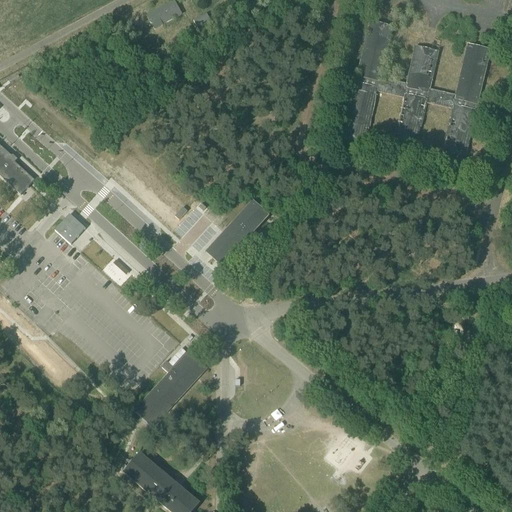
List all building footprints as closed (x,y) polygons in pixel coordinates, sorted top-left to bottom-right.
[(172,3),(174,2),(174,1),(147,16),(151,23),(150,24),(151,25),(154,30),(162,26),(162,25),(181,15),(176,6),(175,7),(172,3)] [(212,24),(206,14),(193,21),(199,32),(212,24)] [(476,105),(477,105),(490,50),(468,45),(456,96),(429,90),(438,52),(416,47),(407,85),(380,79),(392,27),(370,22),(357,77),(358,77),(356,84),(343,138),(365,143),(377,92),(404,98),(393,143),(401,145),(402,142),(408,144),(407,146),(416,148),(426,104),(453,110),(442,154),(440,161),(463,166),(475,112),(475,111),(476,105)] [(0,149),(0,176),(21,196),(35,181),(15,163),(16,162),(12,158),(10,158),(0,149)] [(172,223),(187,206),(130,154),(115,170),(141,194),(142,193),(147,198),(146,199),(172,223)] [(222,268),(268,217),(252,202),(206,254),(222,268)] [(85,230),(69,215),(55,231),(70,246),(85,230)] [(193,248),(197,253),(206,246),(202,241),(193,248)] [(432,354),(439,355),(441,342),(434,341),(432,354)] [(166,363),(161,368),(168,374),(133,412),(152,429),(206,369),(189,353),(182,360),(173,369),(166,363)] [(123,474),(169,511),(192,511),(199,504),(183,491),(182,492),(172,484),(174,483),(140,454),(123,474)]
